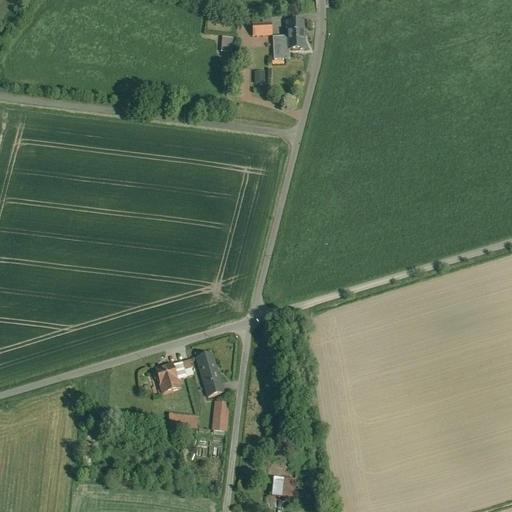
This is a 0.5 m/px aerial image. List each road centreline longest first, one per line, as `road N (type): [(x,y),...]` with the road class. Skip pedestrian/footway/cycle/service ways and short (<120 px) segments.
road 1 (residential): [(250,322),(321,54),(324,0)]
road 2 (unclassified): [(250,322),(511,244)]
road 3 (unclassified): [(0,398),(250,322)]
road 4 (residential): [(225,511),(250,322)]
